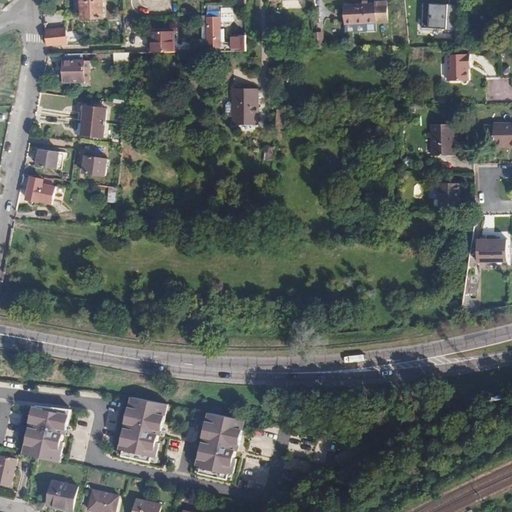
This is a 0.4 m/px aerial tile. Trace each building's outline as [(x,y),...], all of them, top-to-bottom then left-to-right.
[(82,0),(84,19),(104,18),(103,0),(82,0)] [(446,27),(448,4),(430,3),(429,26),(446,27)] [(345,24),(377,24),(376,5),(344,5),(345,24)] [(376,5),(377,24),(390,23),(389,5),(376,5)] [(220,44),(221,43),(220,17),(208,18),(209,47),(220,46),(220,44)] [(46,28),(48,45),(69,44),(68,27),(46,28)] [(154,52),(174,52),(173,34),(150,34),(150,42),(153,42),(154,52)] [(232,51),(248,50),(247,34),(232,34),(232,51)] [(221,51),(232,51),(232,43),(220,44),(221,51)] [(130,52),(114,52),(114,63),(130,62),(130,52)] [(469,64),(472,64),(472,53),(448,53),(449,80),(469,80),(469,68),(469,64)] [(85,54),(64,55),(64,82),(85,82),(85,54)] [(234,88),(234,125),(259,125),(259,88),(234,88)] [(110,110),(89,107),(85,134),(106,137),(110,110)] [(511,122),(497,123),(497,144),(511,143),(511,122)] [(455,125),(434,125),(435,156),(455,156),(455,125)] [(62,152),(42,149),(39,167),(59,170),(62,152)] [(108,158),(88,156),(86,173),(106,176),(108,158)] [(45,180),(32,178),(29,199),(54,204),(57,186),(44,184),(45,180)] [(440,197),(440,182),(434,182),(432,184),(431,197),(440,197)] [(461,184),(440,182),(439,207),(459,209),(461,184)] [(506,241),(477,241),(478,262),(507,263),(506,241)] [(129,396),(119,454),(157,460),(167,402),(129,396)] [(29,424),(23,452),(61,460),(65,442),(60,441),(62,431),(66,432),(70,413),(32,405),(28,423),(36,425),(36,426),(29,424)] [(234,479),(244,418),(206,412),(196,472),(234,479)] [(166,455),(178,458),(183,441),(170,438),(166,455)] [(0,484),(12,488),(18,459),(0,455),(0,484)] [(247,455),(241,484),(264,489),(271,460),(247,455)] [(296,470),(302,473),(306,465),(288,458),(280,478),(291,482),(296,470)] [(74,511),(80,487),(54,482),(49,506),(56,507),(56,509),(69,511),(74,511)] [(116,511),(120,495),(94,489),(90,509),(104,511),(116,511)] [(159,511),(161,503),(138,498),(134,511),(159,511)]
